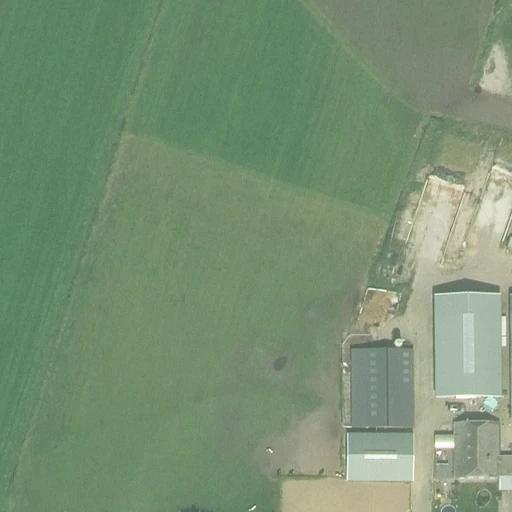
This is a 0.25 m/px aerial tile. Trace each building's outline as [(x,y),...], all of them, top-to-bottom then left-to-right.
[(511,211),(511,209),(511,175),(498,172),(494,186),(487,184),(483,201),(491,203),(490,206),(511,211)] [(499,399),(498,299),(434,299),(435,399),(499,399)] [(412,429),(412,352),(351,352),(351,430),(412,429)] [(498,478),(498,459),(499,459),(499,426),(454,426),(453,480),(499,480),(499,478),(498,478)] [(348,437),(348,482),(412,482),(412,437),(348,437)] [(498,478),(499,478),(511,478),(511,458),(499,459),(498,459),(498,478)]
